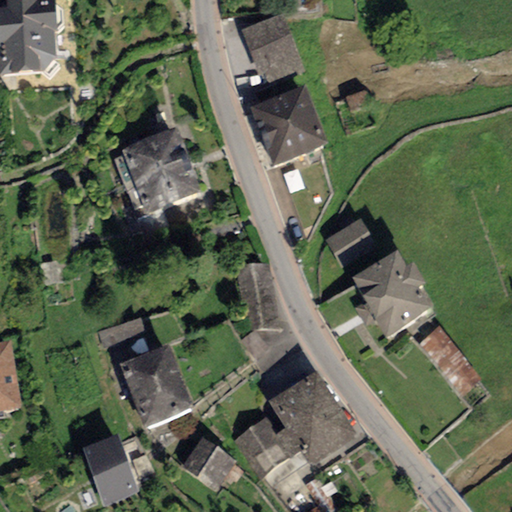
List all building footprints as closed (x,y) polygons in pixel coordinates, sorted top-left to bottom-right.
[(6,14),(0,13),(0,52),(7,52),(8,79),(56,77),(53,2),(5,5),(6,14)] [(284,18),(242,34),(260,81),(302,66),(284,18)] [(306,89),(251,111),(275,171),(329,149),(306,89)] [(368,93),(338,103),(348,133),(378,124),(368,93)] [(175,133),(121,152),(144,218),(198,199),(175,133)] [(365,221),(329,240),(336,255),(345,250),(352,262),(379,248),(365,221)] [(407,278),(398,262),(354,286),(386,343),(436,315),(413,274),(407,278)] [(270,268),(238,269),(242,331),(274,329),(270,268)] [(444,327),(423,343),(464,396),(484,380),(444,327)] [(11,349),(0,350),(0,417),(22,414),(11,349)] [(169,355),(121,372),(145,435),(193,417),(169,355)] [(361,444),(317,375),(267,406),(285,435),(277,441),(266,423),(235,443),(261,483),(302,457),(313,474),(361,444)] [(119,441),(82,454),(102,509),(139,496),(119,441)] [(234,466),(201,443),(181,472),(214,495),(234,466)]
